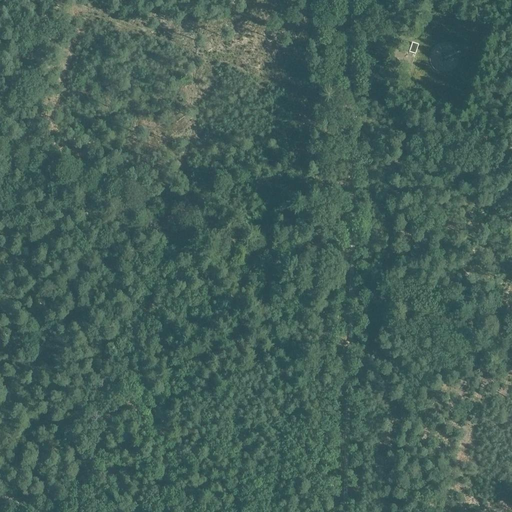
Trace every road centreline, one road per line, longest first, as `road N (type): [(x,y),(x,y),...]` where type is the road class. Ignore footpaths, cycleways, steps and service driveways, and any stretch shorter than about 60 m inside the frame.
road 1 (track): [(0,158),(511,344)]
road 2 (unknown): [(347,0),(333,511)]
road 3 (track): [(356,0),(344,511)]
